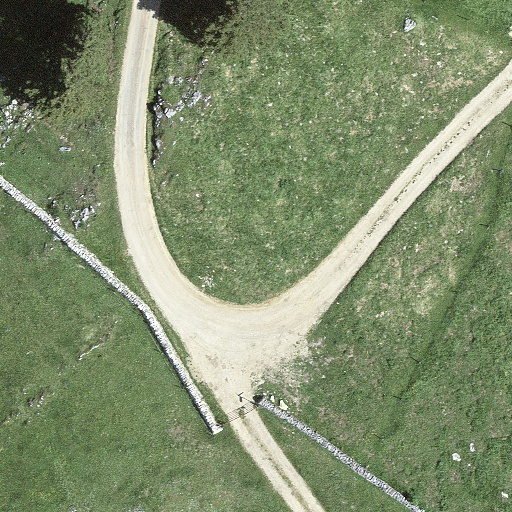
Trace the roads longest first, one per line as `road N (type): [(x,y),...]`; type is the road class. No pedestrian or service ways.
road 1 (track): [(511,80),(293,311),(256,328),(208,323)]
road 2 (track): [(148,0),(131,139),(140,228),(179,303),(208,323)]
road 3 (track): [(208,323),(240,412),(309,511)]
